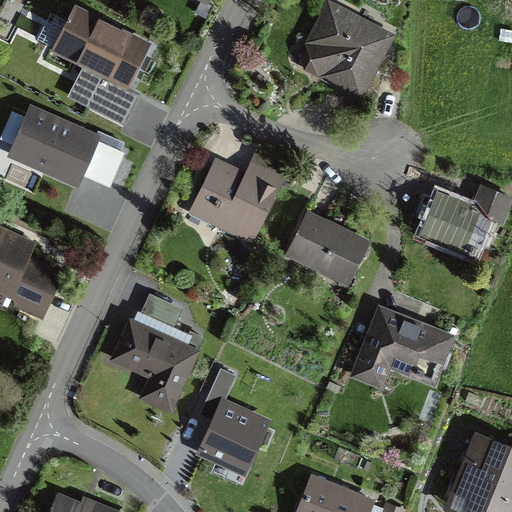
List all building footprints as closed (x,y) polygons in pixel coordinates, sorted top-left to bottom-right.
[(388,38),(328,7),(309,42),(302,55),(306,68),(319,74),(324,72),(326,78),(332,81),(358,95),(369,73),(373,72),(378,61),(377,58),(378,56),(382,49),(388,38)] [(53,50),(124,86),(145,46),(74,10),(53,50)] [(96,112),(107,90),(94,83),(82,105),(96,112)] [(100,135),(30,104),(7,155),(78,186),(100,135)] [(236,176),(213,164),(195,201),(211,209),(206,220),(250,241),(281,175),(252,161),(242,181),(235,178),(236,176)] [(471,209),(437,195),(421,234),(472,255),(488,216),(500,221),(509,199),(480,188),(471,209)] [(365,243),(306,214),(287,255),(320,271),(324,265),(348,277),(365,243)] [(5,295),(13,299),(15,306),(38,316),(52,286),(34,277),(38,269),(23,262),(30,246),(0,232),(0,279),(10,284),(5,294),(5,295)] [(397,308),(377,300),(348,375),(381,388),(389,367),(433,384),(454,331),(419,318),(418,321),(396,312),(397,308)] [(195,352),(129,322),(111,360),(157,380),(150,397),(170,406),(195,352)] [(244,477),(267,426),(224,406),(200,457),(244,477)] [(511,477),(511,449),(474,434),(451,489),(474,499),(469,511),(471,511),(480,490),(503,499),(511,477)] [(511,511),(511,477),(503,499),(480,490),(471,511),(511,511)] [(365,511),(370,502),(310,478),(296,511),(365,511)] [(89,511),(58,499),(52,511),(89,511)]
